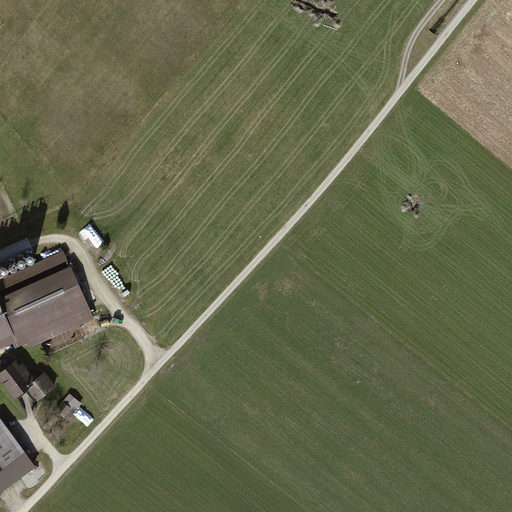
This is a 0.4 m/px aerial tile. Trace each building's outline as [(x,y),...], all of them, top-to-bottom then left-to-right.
[(0,280),(0,304),(13,334),(18,345),(29,341),(32,347),(94,319),(63,251),(0,280)] [(0,340),(13,334),(0,304),(0,340)] [(16,361),(0,373),(0,376),(16,397),(28,388),(38,400),(56,386),(46,373),(36,381),(23,364),(20,366),(16,361)] [(82,403),(70,394),(57,410),(68,419),(82,403)] [(0,490),(34,466),(0,419),(0,490)]
